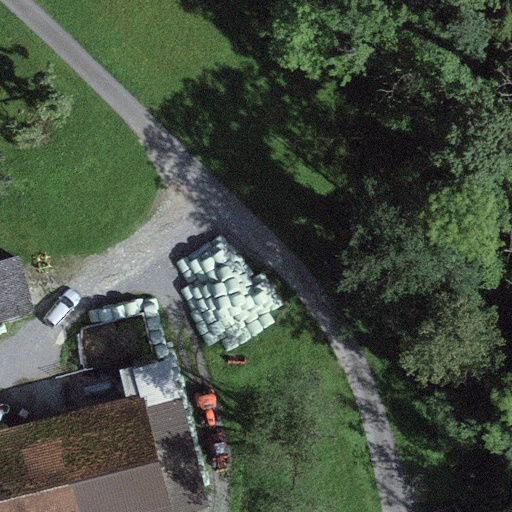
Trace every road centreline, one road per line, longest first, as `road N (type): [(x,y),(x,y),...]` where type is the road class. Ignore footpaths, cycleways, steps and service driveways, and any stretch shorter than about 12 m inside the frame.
road 1 (residential): [(394,511),(369,396),(328,311),(16,0)]
road 2 (track): [(16,366),(73,288),(223,204)]
